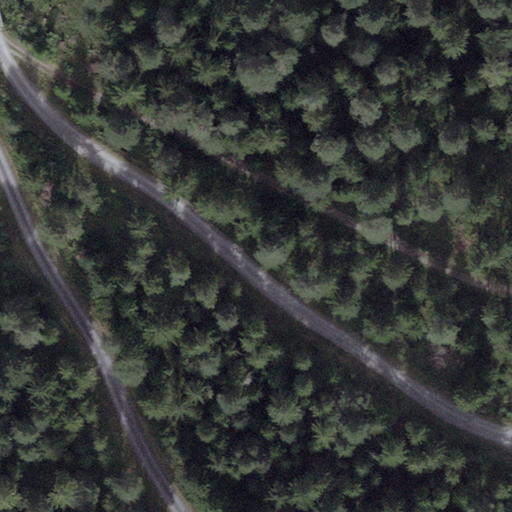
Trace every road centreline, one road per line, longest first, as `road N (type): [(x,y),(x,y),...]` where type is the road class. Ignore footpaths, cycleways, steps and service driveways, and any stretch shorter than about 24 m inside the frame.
road 1 (track): [(511,437),(428,403),(251,274),(168,201),(75,140),(23,85),(0,35)]
road 2 (track): [(511,298),(466,286),(58,83),(0,29)]
road 3 (track): [(0,164),(35,252),(175,511)]
